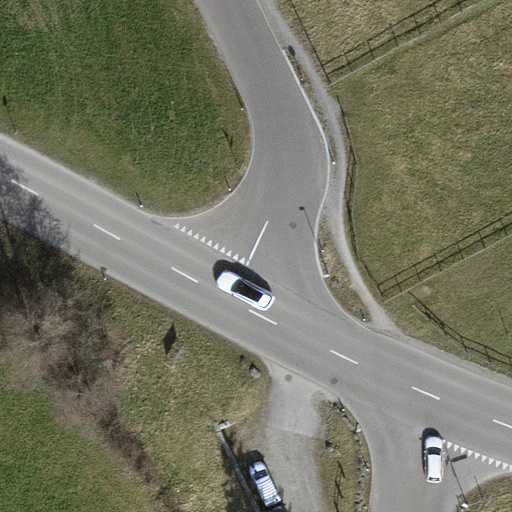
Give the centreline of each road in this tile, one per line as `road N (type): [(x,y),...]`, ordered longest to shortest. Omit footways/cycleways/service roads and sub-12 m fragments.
road 1 (unclassified): [(228,0),(280,106),(290,153),(278,207),(228,299)]
road 2 (tertiary): [(228,299),(0,175)]
road 3 (tertiary): [(445,402),(228,299)]
